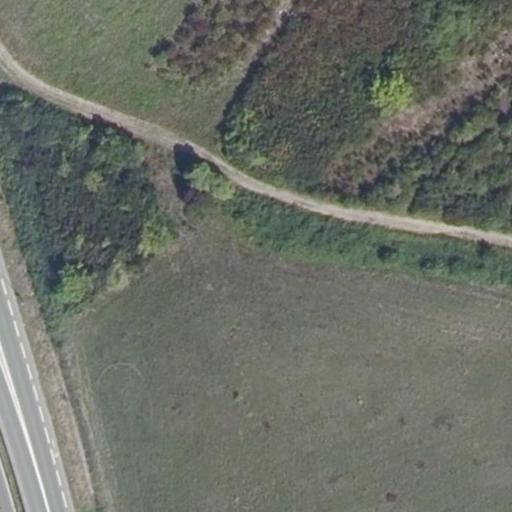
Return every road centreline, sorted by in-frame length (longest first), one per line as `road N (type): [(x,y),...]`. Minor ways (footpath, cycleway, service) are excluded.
road 1 (track): [(294,0),(219,159),(79,0)]
road 2 (track): [(511,239),(267,189),(219,159)]
road 3 (primary): [(58,511),(0,312)]
road 4 (primary): [(41,511),(0,385)]
